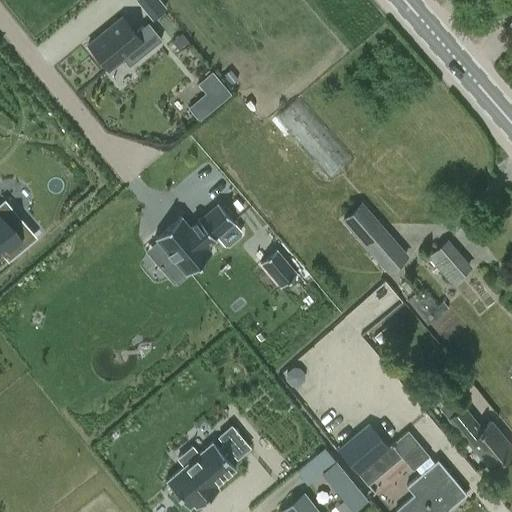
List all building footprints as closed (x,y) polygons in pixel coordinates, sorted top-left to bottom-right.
[(123,17),(89,45),(109,70),(123,58),(130,66),(162,39),(148,22),(136,32),(123,17)] [(212,72),(199,83),(216,103),(229,93),(212,72)] [(342,114),(315,137),(349,176),(342,183),(352,195),(375,175),(365,164),(377,154),(342,114)] [(180,215),(154,236),(185,273),(210,251),(206,246),(215,238),(214,238),(233,222),(217,203),(198,219),(198,218),(189,225),(180,215)] [(343,218),(388,269),(404,255),(359,203),(343,218)] [(0,255),(3,253),(4,255),(5,256),(21,243),(10,230),(12,229),(11,227),(16,223),(17,225),(19,223),(16,221),(16,222),(1,204),(0,204),(0,255)] [(470,268),(446,240),(427,257),(451,284),(470,268)] [(296,272),(276,248),(259,262),(280,286),(296,272)] [(420,286),(406,300),(428,323),(442,309),(420,286)] [(445,418),(487,468),(511,448),(489,421),(480,428),(460,405),(445,418)] [(290,407),(274,419),(302,453),(318,441),(290,407)] [(388,447),(367,423),(336,448),(357,473),(388,447)] [(406,430),(389,444),(410,468),(427,456),(406,430)] [(182,476),(163,492),(180,511),(200,511),(216,499),(213,495),(233,479),(225,470),(231,465),(239,474),(251,463),(229,437),(216,447),(223,454),(216,460),(210,452),(196,464),(189,457),(176,469),(182,476)] [(322,443),(290,467),(302,483),(317,472),(337,499),(326,506),(329,511),(345,511),(363,499),(322,443)] [(393,464),(385,455),(360,476),(368,486),(393,464)] [(435,459),(404,485),(412,494),(394,510),(396,511),(441,511),(464,493),(435,459)] [(317,511),(302,492),(276,511),(317,511)]
